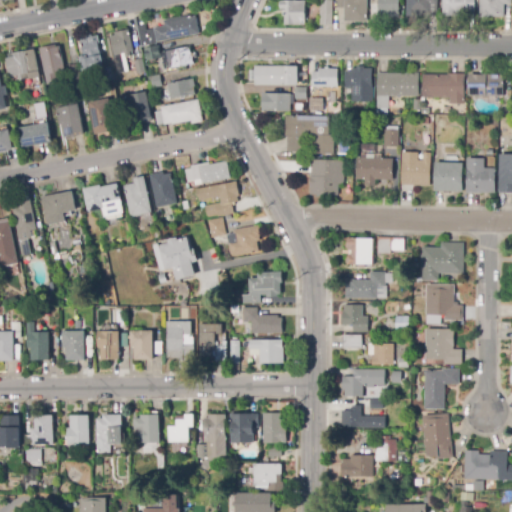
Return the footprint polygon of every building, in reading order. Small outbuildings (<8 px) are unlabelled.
[(332,0),(332,25),(320,25),(320,0),(332,0)] [(367,0),(367,22),(344,22),(344,8),(337,8),(337,0),(367,0)] [(378,17),(377,0),(399,0),(399,17),(378,17)] [(407,17),(406,0),(437,0),(438,16),(416,16),(416,17),(407,17)] [(457,17),(443,17),(443,0),(474,0),(474,11),(457,11),(457,17)] [(490,18),(480,18),(480,0),(511,0),(511,5),(504,5),(504,17),(490,17),(490,18)] [(305,25),(284,25),(284,13),(282,13),(282,9),(280,9),(280,1),(305,1),(305,25)] [(141,47),(137,26),(145,24),(146,30),(165,26),(164,22),(196,16),(199,33),(157,42),(157,44),(141,47)] [(117,74),(110,37),(114,36),(114,33),(129,30),(133,52),(130,52),(131,57),(126,58),(128,72),(117,74)] [(94,70),(82,73),(79,58),(83,57),(79,40),(84,39),(84,36),(91,35),(91,37),(94,36),(98,35),(100,43),(98,44),(100,54),(103,68),(94,70)] [(46,85),(39,48),(56,45),(56,47),(60,46),(65,71),(56,73),(58,83),(46,85)] [(144,60),(142,48),(153,46),(155,58),(144,60)] [(164,70),(161,54),(190,47),(192,54),(196,53),(197,58),(193,59),(193,63),(164,70)] [(19,81),(18,76),(9,77),(6,59),(8,58),(7,54),(35,50),(39,72),(27,74),(28,79),(19,81)] [(136,75),(133,61),(142,59),(145,73),(136,75)] [(73,83),(70,66),(79,64),(82,81),(73,83)] [(298,86),(255,86),(255,66),(285,66),(285,68),(298,68),(298,86)] [(346,87),(346,73),(352,73),(352,69),(359,69),(359,67),(362,67),(362,69),(372,69),(372,87),(346,87)] [(104,80),(102,70),(111,68),(113,78),(104,80)] [(338,88),(313,88),(313,72),(319,72),(319,69),(338,69),(338,88)] [(419,97),(377,96),(378,73),(419,73),(419,97)] [(465,104),(450,104),(450,98),(423,98),(423,75),(447,75),(447,74),(465,74),(465,104)] [(150,89),(148,77),(159,75),(162,86),(150,89)] [(503,97),(469,97),(469,75),(503,75),(503,97)] [(170,100),(167,84),(189,80),(191,88),(194,87),(196,95),(170,100)] [(290,113),(261,112),(262,93),(280,94),(280,87),(307,88),(306,100),(295,99),(295,95),(294,95),(293,104),(290,104),(290,113)] [(136,121),(136,119),(127,120),(122,99),(132,97),(131,95),(147,92),(152,118),(136,121)] [(95,135),(94,135),(88,103),(95,102),(109,99),(115,131),(95,135)] [(164,125),(161,108),(198,100),(203,122),(192,124),(191,121),(172,125),(172,123),(164,125)] [(37,120),(34,105),(45,103),(47,119),(37,120)] [(64,139),(60,120),(58,120),(56,109),(78,104),(84,135),(64,139)] [(377,116),(376,107),(402,105),(402,115),(377,116)] [(321,114),(308,114),(308,106),(321,106),(321,114)] [(333,155),(313,154),(314,138),(305,137),(305,152),(287,151),(287,137),(285,137),(285,116),(318,116),(317,133),(334,133),(333,155)] [(442,127),(442,116),(452,116),(452,127),(442,127)] [(22,149),(18,128),(48,122),(52,143),(22,149)] [(0,152),(0,131),(9,130),(13,150),(0,152)] [(399,147),(384,147),(384,130),(399,131),(399,147)] [(430,186),(401,185),(402,152),(418,153),(418,161),(423,161),(423,153),(431,153),(430,186)] [(355,157),(360,157),(360,153),(380,153),(380,158),(392,158),(392,179),(374,179),(374,185),(363,185),(363,179),(355,179),(355,157)] [(511,193),(499,193),(500,155),(511,155),(511,193)] [(344,159),(343,184),(337,183),(337,195),(309,194),(309,159),(344,159)] [(495,194),(466,193),(467,159),(485,159),(485,168),(495,168),(495,194)] [(202,184),(201,179),(188,182),(185,170),(191,169),(191,167),(209,163),(210,165),(227,162),(230,178),(202,184)] [(463,192),(435,192),(435,163),(463,163),(463,192)] [(156,208),(149,175),(163,172),(164,175),(171,174),(177,204),(156,208)] [(130,222),(124,186),(135,184),(134,179),(145,176),(152,218),(130,222)] [(207,217),(205,207),(221,204),(220,197),(199,201),(197,189),(236,182),(239,197),(237,197),(238,203),(232,204),(234,214),(219,217),(218,215),(207,217)] [(95,211),(87,213),(83,189),(95,187),(100,186),(101,187),(118,184),(123,214),(104,218),(102,210),(95,211)] [(47,225),(42,197),(73,191),(76,211),(63,213),(65,222),(47,225)] [(17,234),(12,208),(18,207),(16,202),(30,199),(37,230),(17,234)] [(208,220),(210,237),(224,235),(222,218),(208,220)] [(0,267),(0,222),(9,221),(18,264),(0,267)] [(225,234),(232,233),(232,229),(258,225),(262,252),(229,257),(225,234)] [(191,261),(194,273),(175,278),(172,266),(160,269),(153,244),(157,242),(158,244),(167,242),(166,238),(176,236),(176,237),(186,235),(189,247),(193,246),(197,259),(191,261)] [(346,237),(372,237),(372,265),(364,265),(364,268),(358,268),(358,264),(347,264),(345,262),(345,257),(347,256),(347,254),(350,254),(350,250),(347,250),(347,248),(345,248),(346,237)] [(377,237),(403,237),(403,251),(390,251),(390,253),(377,253),(377,237)] [(421,246),(440,246),(440,242),(463,242),(463,273),(437,273),(437,280),(421,280),(421,269),(419,269),(419,254),(421,254),(421,246)] [(247,278),(256,277),(256,271),(281,270),(282,283),(279,283),(280,294),(276,294),(276,296),(266,297),(266,294),(259,294),(260,302),(242,303),(241,294),(248,294),(247,278)] [(344,279),(368,279),(368,270),(384,270),(384,286),(375,286),(375,297),(345,298),(344,279)] [(160,283),(158,277),(165,275),(167,281),(160,283)] [(425,284),(453,284),(452,305),(461,305),(461,319),(443,319),(443,315),(440,315),(440,325),(424,324),(425,284)] [(361,316),(367,316),(366,331),(351,331),(352,325),(340,325),(341,309),(343,310),(343,304),(361,304),(361,316)] [(250,321),(242,321),(242,307),(257,306),(257,314),(277,314),(277,317),(281,317),(281,332),(250,333),(250,321)] [(408,331),(396,331),(396,317),(408,317),(408,331)] [(74,330),(74,319),(84,319),(84,330),(74,330)] [(30,361),(30,348),(27,349),(26,323),(35,322),(35,332),(49,332),(49,360),(30,361)] [(166,358),(166,322),(191,322),(191,335),(183,335),(183,345),(194,345),(194,358),(166,358)] [(14,343),(14,331),(11,331),(11,323),(20,323),(21,343),(14,343)] [(226,361),(209,361),(209,349),(198,349),(199,324),(223,325),(222,334),(227,334),(226,361)] [(425,328),(453,329),(453,346),(461,347),(461,365),(443,364),(443,359),(425,358),(425,328)] [(66,361),(66,348),(62,348),(62,332),(84,331),(85,361),(66,361)] [(119,360),(100,359),(100,348),(97,348),(97,331),(119,332),(119,360)] [(153,361),(134,361),(134,347),(130,347),(130,331),(153,331),(153,361)] [(0,361),(0,333),(13,333),(13,361),(0,361)] [(342,334),(361,335),(361,348),(342,347),(342,334)] [(248,340),(282,339),(282,362),(258,363),(258,354),(248,355),(248,340)] [(240,370),(239,364),(231,364),(230,341),(239,340),(240,359),(246,359),(246,370),(240,370)] [(154,354),(154,342),(162,342),(162,354),(154,354)] [(367,343),(392,343),(392,365),(370,365),(370,354),(367,354),(367,343)] [(398,368),(398,359),(408,359),(408,368),(398,368)] [(352,369),(383,369),(383,384),(362,384),(362,396),(343,395),(343,389),(341,389),(341,376),(352,376),(352,369)] [(445,410),(425,409),(426,371),(442,371),(442,369),(460,369),(459,385),(445,385),(445,410)] [(401,384),(392,383),(392,372),(401,372),(401,384)] [(383,409),(370,409),(370,400),(383,400),(383,409)] [(197,457),(197,445),(206,445),(206,438),(203,438),(203,418),(208,418),(208,406),(226,406),(226,457),(197,457)] [(385,428),(342,428),(342,411),(351,412),(351,406),(361,406),(361,416),(385,417),(385,428)] [(232,443),(231,414),(258,414),(258,428),(253,428),(253,442),(232,443)] [(263,443),(263,415),(283,414),(283,427),(286,427),(286,443),(263,443)] [(437,460),(437,457),(427,458),(423,416),(449,414),(452,442),(454,458),(437,460)] [(97,453),(96,453),(96,419),(97,419),(102,419),(102,415),(122,415),(122,444),(110,444),(110,453),(97,453)] [(136,444),(136,430),(134,430),(133,418),(140,418),(140,415),(159,415),(160,444),(136,444)] [(189,443),(168,443),(168,427),(176,427),(176,420),(185,420),(185,415),(194,415),(194,427),(189,427),(189,443)] [(0,448),(0,429),(1,429),(0,416),(20,416),(20,429),(19,429),(19,448),(0,448)] [(31,445),(30,429),(34,429),(34,416),(53,416),(53,445),(31,445)] [(67,445),(66,428),(70,428),(69,416),(88,416),(89,444),(67,445)] [(396,462),(388,462),(388,461),(376,461),(376,443),(381,443),(381,436),(390,436),(390,440),(396,440),(396,462)] [(282,458),(269,457),(269,448),(282,448),(282,458)] [(26,463),(26,450),(41,450),(42,463),(26,463)] [(499,481),(465,479),(466,451),(480,451),(480,455),(491,455),(491,451),(508,452),(507,468),(499,468),(499,481)] [(373,477),(341,477),(342,463),(343,463),(343,459),(351,459),(351,456),(373,456),(373,477)] [(418,472),(416,467),(421,463),(426,466),(425,472),(418,472)] [(284,492),(268,491),(268,486),(253,486),(254,464),(281,465),(281,482),(284,482),(284,492)] [(38,491),(23,491),(23,469),(39,470),(38,491)] [(415,486),(415,476),(423,476),(423,486),(415,486)] [(484,491),(452,491),(452,486),(466,486),(466,485),(473,485),(473,481),(484,481),(484,491)] [(447,491),(443,487),(448,483),(451,487),(447,491)] [(427,506),(427,492),(436,492),(436,506),(427,506)] [(450,503),(442,503),(442,493),(450,493),(450,503)] [(275,509),(275,511),(235,511),(235,508),(235,494),(272,495),(272,509),(275,509)] [(180,511),(142,511),(143,508),(163,509),(164,495),(178,496),(178,509),(181,509),(180,511)] [(80,511),(81,498),(97,498),(107,499),(106,511),(80,511)] [(472,511),(459,511),(461,501),(468,502),(467,507),(473,508),(472,511)]
